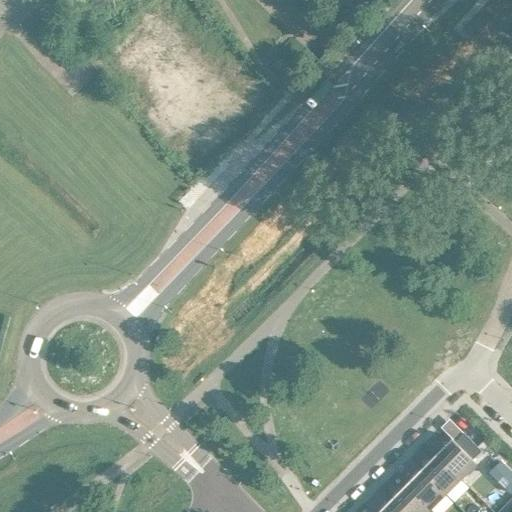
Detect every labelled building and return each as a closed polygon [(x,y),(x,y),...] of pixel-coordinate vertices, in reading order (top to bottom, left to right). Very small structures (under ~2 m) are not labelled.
[(447,427),(431,442),(456,467),(472,451),(468,448),(477,439),(459,421),(450,430),(447,427)] [(431,442),(416,458),(441,482),(456,467),(431,442)] [(511,465),(495,448),(484,459),(505,481),(511,473),(511,465)] [(416,458),(401,473),(426,498),(441,482),(416,458)] [(401,473),(385,488),(409,511),(411,511),(426,498),(401,473)] [(409,511),(385,488),(370,503),(378,511),(409,511)] [(511,511),(511,502),(509,499),(496,511),(511,511)] [(478,502),(469,511),(470,511),(482,511),(485,509),(478,502)] [(378,511),(370,503),(361,511),(378,511)]
